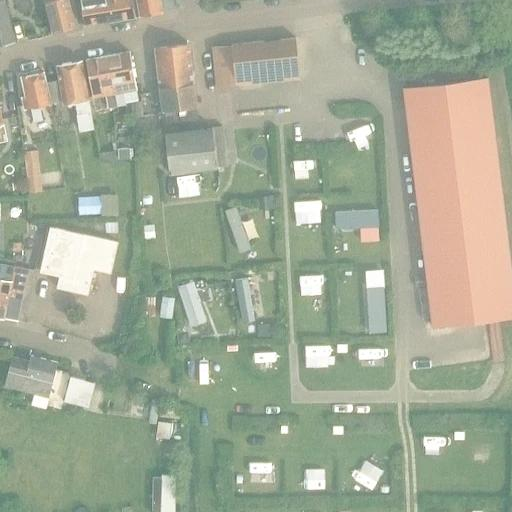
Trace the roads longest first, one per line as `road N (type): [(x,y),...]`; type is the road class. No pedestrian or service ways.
road 1 (unknown): [(310,9),(316,57),(382,92),(392,116),(407,271),(406,387)]
road 2 (residential): [(193,20),(412,0)]
road 3 (residential): [(0,63),(193,20)]
road 4 (unknown): [(406,387),(228,383)]
road 5 (unknown): [(406,387),(409,511)]
